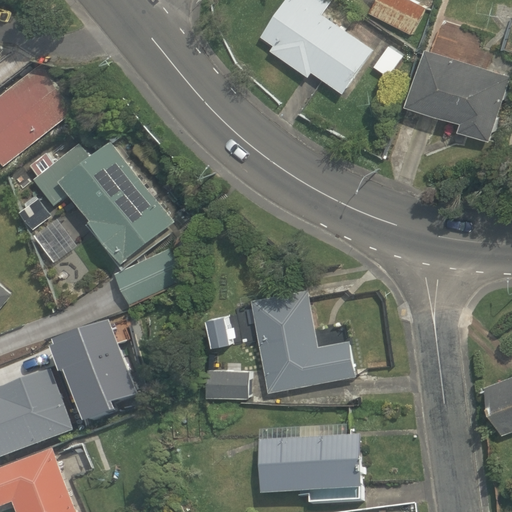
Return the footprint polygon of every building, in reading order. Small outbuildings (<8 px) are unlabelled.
[(325,13),(334,0),(287,0),(263,34),(276,44),(273,49),(311,75),(315,70),(346,92),(377,47),(325,13)] [(428,6),(416,0),(378,0),(372,11),(414,33),(428,6)] [(0,87),(5,93),(43,64),(26,41),(1,60),(0,58),(0,87)] [(511,80),(511,74),(428,47),(409,104),(463,121),(460,130),(492,140),(511,80)] [(0,148),(10,162),(80,108),(45,63),(0,97),(0,148)] [(169,226),(178,219),(113,139),(91,155),(80,143),(57,161),(49,151),(33,164),(41,175),(37,177),(57,203),(74,190),(95,216),(89,222),(126,268),(174,233),(169,226)] [(22,190),(34,181),(22,166),(10,175),(22,190)] [(186,281),(171,247),(126,268),(118,271),(133,305),(186,281)] [(0,279),(0,311),(16,293),(0,279)] [(311,288),(255,298),(272,391),(360,374),(353,338),(323,344),(311,288)] [(95,356),(88,333),(48,345),(54,367),(95,356)] [(0,459),(77,430),(53,368),(0,388),(0,392),(2,398),(0,398),(0,459)] [(209,396),(252,397),(253,370),(210,369),(209,396)] [(511,430),(511,375),(487,385),(505,433),(511,430)] [(363,434),(262,439),(264,494),(300,492),(301,497),(311,496),(312,503),(365,501),(364,488),(366,488),(363,434)] [(81,511),(55,448),(0,469),(0,508),(16,502),(19,511),(81,511)]
